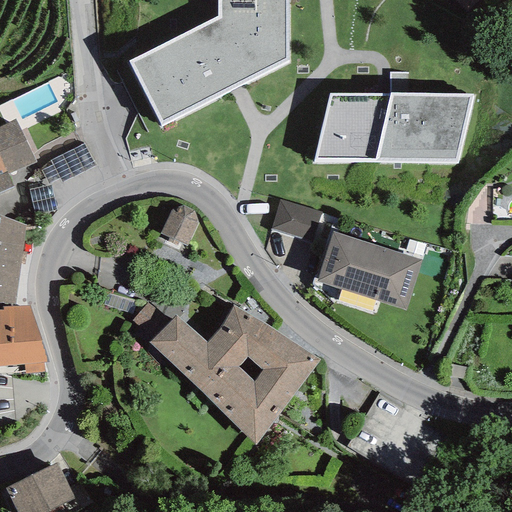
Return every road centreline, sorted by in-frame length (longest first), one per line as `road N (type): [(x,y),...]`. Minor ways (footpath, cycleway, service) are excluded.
road 1 (unclassified): [(511,416),(429,403),(313,330),(261,278),(211,196),(191,183),(159,178),(122,191)]
road 2 (unclassified): [(0,470),(46,448),(64,423),(70,393),(48,277),(66,230),(122,191)]
road 3 (unclassified): [(122,191),(92,123),(78,0)]
